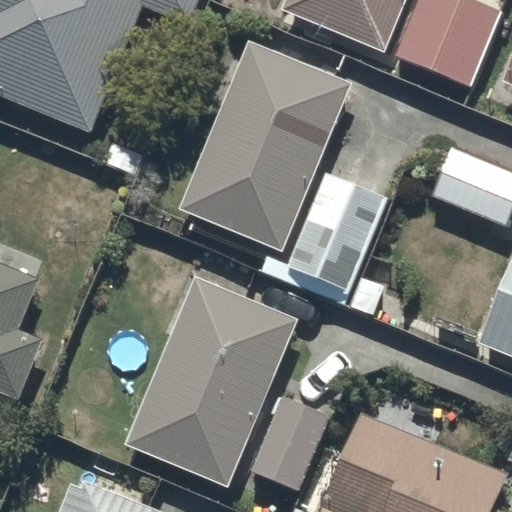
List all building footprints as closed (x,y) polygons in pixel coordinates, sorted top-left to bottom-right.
[(0,0),(0,114),(94,151),(144,23),(192,42),(208,0),(0,0)] [(416,0),(292,0),(282,27),(388,69),(416,0)] [(500,27),(433,0),(425,0),(396,72),(470,102),(500,27)] [(351,101),(248,60),(181,228),(283,269),(351,101)] [(511,80),(503,100),(511,104),(511,80)] [(511,232),(511,184),(450,160),(429,212),(508,243),(511,232)] [(386,218),(325,191),(284,282),(345,309),(386,218)] [(511,273),(477,359),(511,373),(511,273)] [(0,407),(17,414),(40,357),(15,347),(37,293),(0,277),(0,407)] [(298,336),(194,294),(124,466),(229,508),(298,336)] [(331,430),(282,412),(253,488),(302,506),(331,430)] [(497,511),(507,491),(359,428),(322,511),(497,511)] [(118,511),(85,498),(82,505),(70,500),(64,511),(118,511)]
